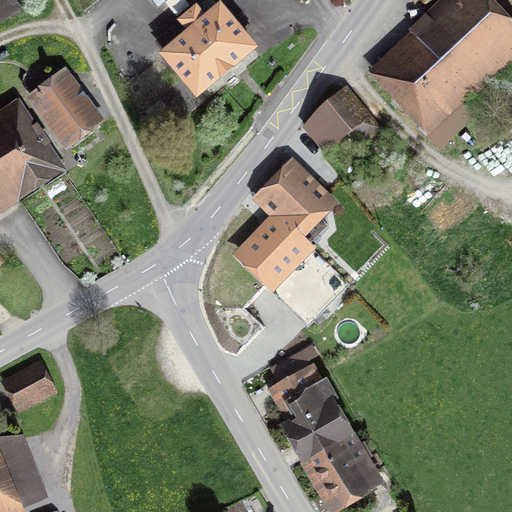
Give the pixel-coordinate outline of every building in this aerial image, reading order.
[(0,0),(0,23),(22,10),(16,0),(0,0)] [(467,0),(377,85),(418,128),(511,39),(511,29),(484,0),(467,0)] [(162,53),(197,95),(253,49),(219,8),(206,19),(196,6),(179,21),(188,32),(162,53)] [(66,76),(35,100),(67,143),(98,119),(66,76)] [(348,151),(377,127),(365,114),(357,120),(337,96),(300,127),(325,157),(341,143),(348,151)] [(0,198),(59,160),(23,109),(0,124),(0,198)] [(242,258),(272,286),(311,246),(300,235),(330,205),(306,182),(292,168),(260,201),(279,219),(273,225),(242,258)] [(323,286),(334,296),(343,286),(332,276),(323,286)] [(300,419),(285,427),(332,511),(344,511),(380,493),(385,490),(315,364),(310,367),(302,354),(273,370),(292,404),(300,419)] [(44,369),(11,387),(21,406),(54,389),(44,369)] [(0,511),(22,511),(20,505),(43,495),(20,440),(0,448),(0,511)]
